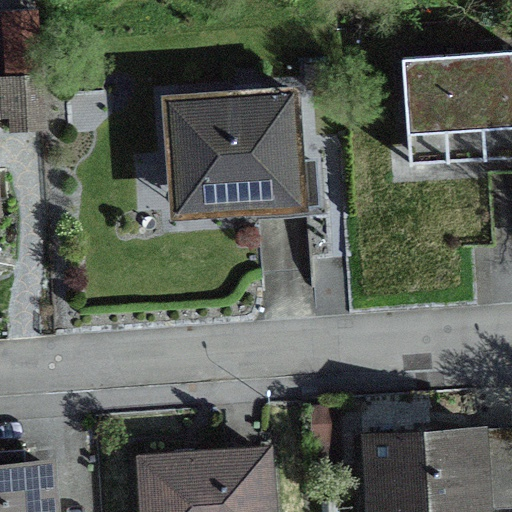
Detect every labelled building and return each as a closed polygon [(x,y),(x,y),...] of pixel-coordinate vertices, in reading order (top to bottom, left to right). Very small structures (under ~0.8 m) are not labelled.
[(2,12),(4,80),(39,79),(37,11),(2,12)] [(511,170),(511,61),(403,68),(410,177),(511,170)] [(39,79),(4,80),(0,80),(0,122),(9,122),(9,136),(49,135),(47,79),(39,79)] [(299,100),(171,108),(177,211),(316,203),(314,164),(303,164),(299,100)] [(312,457),(346,455),(344,400),(309,402),(312,457)] [(473,511),(480,511),(475,428),(376,434),(380,511),(473,511)] [(280,511),(275,436),(134,446),(138,511),(280,511)] [(0,511),(49,511),(46,462),(0,465),(0,511)]
